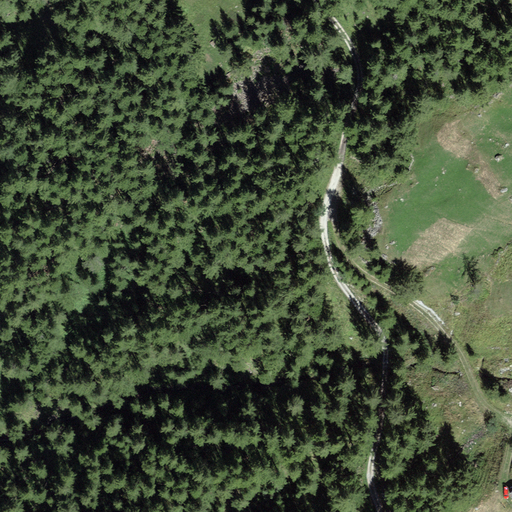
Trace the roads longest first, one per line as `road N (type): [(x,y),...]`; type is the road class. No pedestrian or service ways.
road 1 (track): [(377,511),(368,460),(382,403),(382,344),(332,271),(321,220),(357,81),(351,51),(313,0)]
road 2 (track): [(323,208),(353,264),(422,310),(510,427),(504,488),(511,509)]
